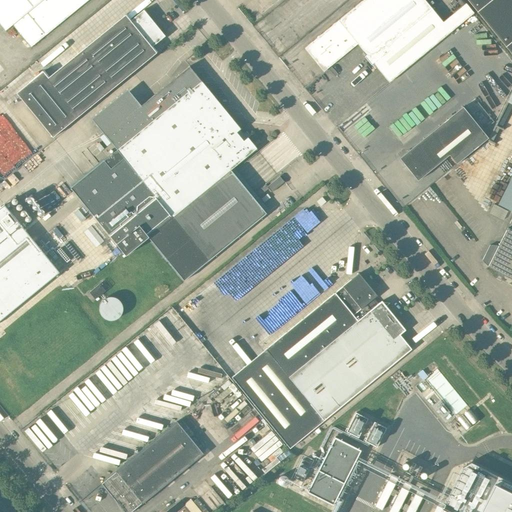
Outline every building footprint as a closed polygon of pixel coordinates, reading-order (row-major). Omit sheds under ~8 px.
[(13,25),(31,47),(88,0),(0,0),(0,24),(6,31),(13,25)] [(425,0),(363,0),(308,46),(327,69),(358,44),(367,55),(365,56),(372,64),(373,63),(389,82),(474,13),(466,3),(443,22),(425,0)] [(511,0),(467,0),(511,54),(511,0)] [(43,71),(17,93),(53,137),(157,53),(152,47),(165,36),(144,10),(131,21),(126,15),(49,78),(43,71)] [(126,255),(148,237),(183,280),(266,214),(231,170),(257,149),(248,137),(251,136),(247,131),(244,133),(190,66),(106,135),(118,149),(71,187),(126,255)] [(481,95),(478,103),(499,111),(502,102),(481,95)] [(511,106),(511,104),(508,102),(496,125),(501,128),(511,106)] [(418,180),(450,154),(457,163),(489,138),(463,106),(400,158),(418,180)] [(499,128),(496,127),(489,140),(493,141),(499,128)] [(267,186),(272,192),(284,182),(280,176),(267,186)] [(511,177),(499,204),(511,211),(511,177)] [(321,197),(317,201),(320,206),(325,202),(321,197)] [(0,321),(60,273),(5,205),(0,208),(0,321)] [(488,267),(511,279),(511,277),(511,218),(498,246),(496,245),(490,244),(482,260),(486,265),(488,266),(488,267)] [(359,273),(234,375),(293,448),(329,418),(413,350),(400,334),(405,330),(382,300),(378,303),(374,298),(377,295),(359,273)] [(89,292),(95,298),(105,289),(99,283),(89,292)] [(123,310),(123,307),(122,303),(121,300),(118,298),(115,297),(111,296),(108,297),(105,299),(102,301),(100,304),(100,308),(100,311),(102,315),(104,317),(107,319),(110,320),(114,320),(117,319),(120,316),(122,314),(123,310)] [(42,408),(60,431),(181,340),(163,316),(42,408)] [(417,374),(423,380),(428,376),(422,370),(417,374)] [(346,432),(359,437),(368,418),(356,412),(346,432)] [(175,420),(98,480),(122,511),(126,511),(202,454),(175,420)] [(387,427),(374,421),(365,440),(377,447),(387,427)] [(359,452),(334,440),(319,470),(308,493),(333,506),(359,452)] [(302,459),(294,477),(303,481),(312,463),(302,459)] [(438,500),(432,511),(511,511),(511,484),(470,464),(461,467),(444,503),(438,500)] [(392,474),(375,506),(382,510),(399,477),(392,474)] [(405,480),(389,511),(397,511),(412,484),(405,480)] [(418,490),(406,511),(414,511),(424,493),(418,490)] [(180,501),(165,511),(176,511),(184,506),(180,501)]
